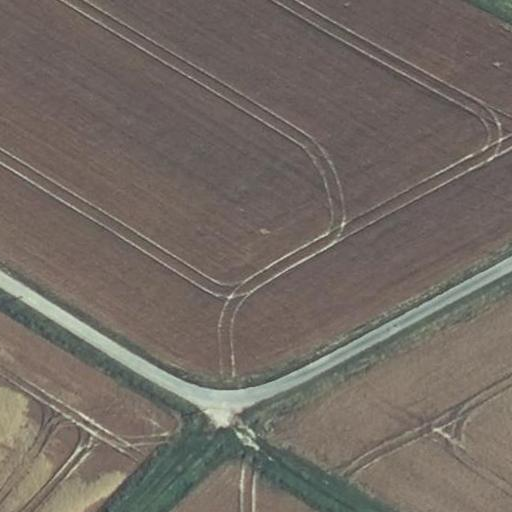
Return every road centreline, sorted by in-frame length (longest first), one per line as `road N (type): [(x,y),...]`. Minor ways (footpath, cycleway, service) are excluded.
road 1 (unclassified): [(217,401),(270,389),(511,263)]
road 2 (unclassified): [(217,401),(170,384),(0,280)]
road 3 (track): [(364,511),(268,453),(217,401)]
road 4 (track): [(132,511),(209,427),(217,401)]
